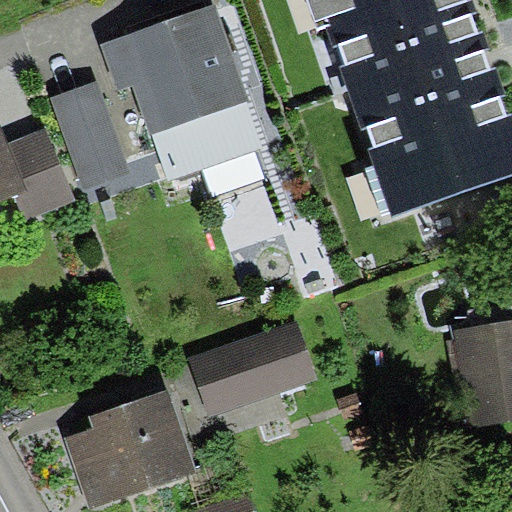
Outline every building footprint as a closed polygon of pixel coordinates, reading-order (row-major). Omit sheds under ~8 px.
[(511,174),(511,123),(468,0),(313,0),(391,217),(511,174)] [(215,2),(102,43),(120,90),(132,86),(158,153),(168,180),(267,144),(215,2)] [(101,81),(50,100),(84,192),(104,185),(109,201),(168,180),(158,153),(131,162),(101,81)] [(45,129),(6,145),(25,189),(13,194),(25,221),(75,199),(45,129)] [(0,131),(0,199),(13,194),(25,189),(6,145),(0,131)] [(295,317),(190,357),(222,440),(286,416),(277,392),(318,376),(295,317)] [(511,318),(456,325),(468,426),(511,420),(511,318)] [(92,417),(96,429),(67,439),(92,510),(198,472),(169,390),(92,417)] [(257,511),(250,491),(189,511),(257,511)]
